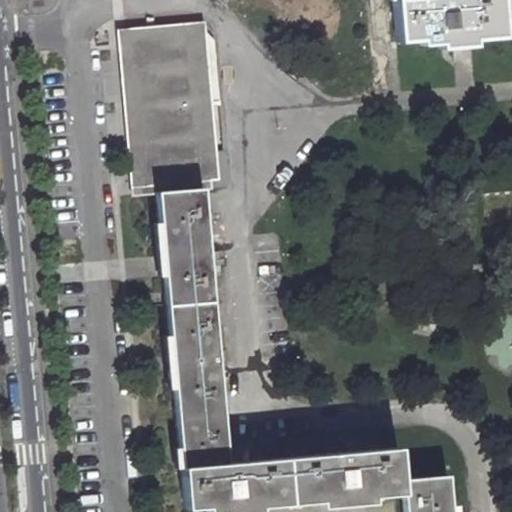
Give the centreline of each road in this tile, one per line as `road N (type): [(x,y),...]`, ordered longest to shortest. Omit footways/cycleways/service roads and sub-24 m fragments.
road 1 (residential): [(74,16),(119,511)]
road 2 (tertiary): [(38,511),(0,102)]
